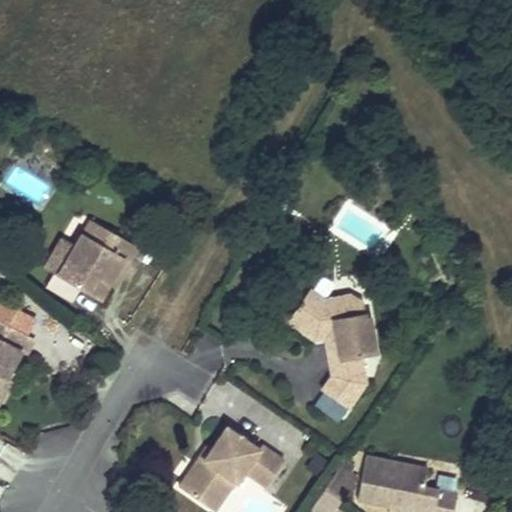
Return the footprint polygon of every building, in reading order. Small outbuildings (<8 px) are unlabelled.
[(101,244),(107,234),(87,222),(81,233),(101,244)] [(74,245),(57,275),(98,297),(107,282),(121,257),(127,260),(134,249),(107,234),(101,244),(81,233),(74,245)] [(44,267),(57,275),(74,245),(61,237),(44,267)] [(121,257),(107,282),(113,286),(127,260),(121,257)] [(308,295),(288,328),(314,343),(330,342),(338,341),(340,362),(332,363),(333,377),(324,391),(353,409),(366,386),(364,359),(376,357),(373,323),(365,324),(364,310),(348,303),(323,304),(308,295)] [(0,296),(0,323),(24,336),(35,316),(0,296)] [(0,382),(4,376),(17,351),(22,354),(30,339),(24,336),(0,323),(0,382)] [(330,342),(332,363),(340,362),(338,341),(330,342)] [(4,376),(0,382),(0,393),(8,379),(4,376)] [(260,448),(228,427),(213,450),(207,460),(203,457),(182,489),(210,508),(231,477),(238,482),(241,484),(248,473),(268,487),(286,459),(263,444),(260,448)] [(207,460),(213,450),(210,447),(203,457),(207,460)] [(426,470),(364,459),(357,501),(401,509),(400,511),(454,511),(458,493),(423,486),(426,470)] [(340,473),(321,502),(335,511),(339,511),(354,492),(346,487),(351,480),(340,473)] [(231,477),(210,508),(216,511),(218,511),(238,482),(231,477)] [(335,511),(321,502),(313,511),(335,511)]
